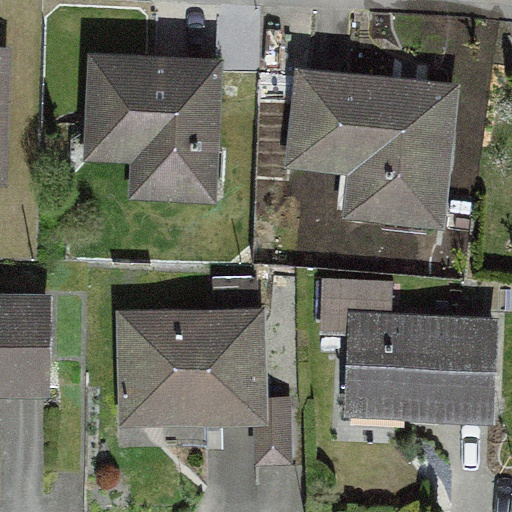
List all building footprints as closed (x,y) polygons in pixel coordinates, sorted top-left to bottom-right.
[(205,197),(211,67),(91,61),(88,129),(135,131),(132,193),(205,197)] [(430,219),(444,94),(301,79),(292,159),(380,169),(375,213),(430,219)] [(400,412),(485,416),(489,332),(432,329),(432,323),(383,321),(384,284),(321,281),(319,335),(348,336),(345,397),(401,399),(400,412)] [(0,389),(41,390),(43,303),(0,302),(0,389)] [(154,407),(155,417),(253,415),(254,462),(284,461),(282,401),(253,402),(251,318),(122,321),(124,407),(154,407)]
